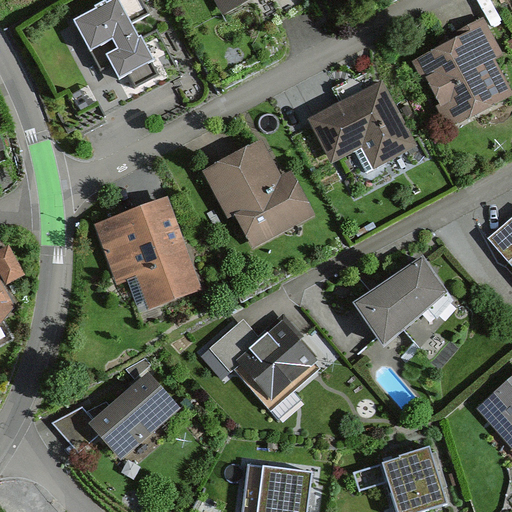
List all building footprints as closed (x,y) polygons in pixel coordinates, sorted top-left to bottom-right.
[(147,18),(137,0),(107,0),(104,2),(109,11),(76,28),(91,56),(113,44),(120,56),(109,62),(128,99),(177,73),(158,36),(138,46),(128,28),(147,18)] [(221,0),(229,13),(253,0),(221,0)] [(445,127),(458,129),(511,101),(511,96),(495,63),(504,58),(484,20),(453,36),(457,43),(412,65),(423,86),(426,84),(438,108),(435,109),(445,127)] [(382,83),(307,123),(331,167),(362,151),(373,172),(417,149),(382,83)] [(262,143),(202,176),(227,222),(233,219),(252,252),(315,217),(291,173),(281,179),(262,143)] [(168,204),(100,227),(121,285),(137,280),(148,312),(199,294),(168,204)] [(511,220),(486,243),(507,268),(505,270),(511,278),(511,220)] [(10,253),(0,259),(0,271),(10,288),(25,279),(10,253)] [(421,261),(352,310),(382,352),(448,299),(421,261)] [(0,323),(13,307),(0,284),(0,323)] [(243,322),(201,359),(222,383),(234,372),(272,414),(321,370),(281,325),(261,342),(243,322)] [(180,413),(148,377),(110,409),(106,404),(86,414),(81,409),(52,425),(80,455),(98,439),(121,466),(180,413)] [(511,381),(476,412),(511,454),(511,381)] [(427,455),(354,478),(360,495),(387,486),(395,511),(434,511),(444,509),(427,455)] [(306,511),(311,479),(252,471),(246,511),(306,511)]
